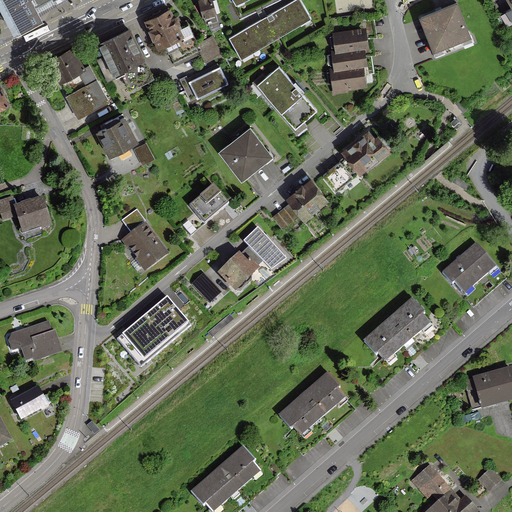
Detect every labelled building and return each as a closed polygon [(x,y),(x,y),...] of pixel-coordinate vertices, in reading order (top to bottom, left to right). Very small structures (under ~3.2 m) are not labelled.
[(3,0),(19,31),(46,17),(39,4),(47,0),(3,0)] [(216,0),(200,0),(206,16),(220,12),(216,0)] [(304,0),(293,0),(230,36),(242,58),(314,16),(304,0)] [(457,3),(423,16),(437,54),(472,40),(457,3)] [(174,7),(150,19),(163,45),(187,34),(174,7)] [(133,27),(102,42),(117,74),(148,59),(133,27)] [(369,48),(374,47),(371,29),(341,33),(343,52),(369,48)] [(198,43),(206,62),(222,55),(214,36),(198,43)] [(63,78),(85,69),(74,44),(53,53),(63,78)] [(338,52),(341,71),(368,67),(372,66),(369,48),(343,52),(338,52)] [(281,65),(260,84),(299,127),(320,109),(281,65)] [(230,82),(222,66),(192,80),(200,96),(230,82)] [(341,71),(336,72),(339,91),(370,87),(368,67),(341,71)] [(96,96),(84,74),(62,86),(75,108),(96,96)] [(0,85),(0,109),(9,106),(0,85)] [(128,116),(99,131),(112,154),(141,139),(128,116)] [(462,124),(456,117),(451,122),(457,129),(462,124)] [(276,154),(254,126),(222,150),(244,178),(276,154)] [(378,136),(371,127),(342,150),(346,156),(323,175),(336,191),(354,177),(346,167),(352,163),(360,174),(392,149),(380,135),(378,136)] [(147,143),(135,148),(142,165),(155,159),(147,143)] [(312,176),(286,197),(304,219),(330,199),(312,176)] [(230,205),(215,185),(190,205),(206,224),(230,205)] [(53,225),(44,198),(16,206),(25,234),(53,225)] [(284,230),(299,217),(288,204),(273,217),(284,230)] [(192,234),(201,222),(193,216),(184,227),(192,234)] [(146,225),(125,241),(147,270),(168,255),(146,225)] [(258,227),(244,241),(271,270),(287,259),(258,227)] [(479,243),(445,271),(455,283),(458,280),(469,293),(500,267),(479,243)] [(250,262),(242,253),(221,274),(240,292),(263,269),(253,260),(250,262)] [(222,292),(204,274),(193,285),(211,303),(222,292)] [(120,339),(142,365),(190,325),(168,299),(120,339)] [(415,299),(366,342),(378,356),(381,354),(388,363),(433,324),(426,316),(428,314),(415,299)] [(231,315),(209,332),(214,337),(235,320),(231,315)] [(63,352),(55,331),(53,332),(49,322),(8,336),(13,351),(20,349),(25,361),(34,358),(35,361),(63,352)] [(511,367),(465,381),(473,411),(511,399),(511,367)] [(331,374),(282,416),(294,431),(297,428),(304,437),(348,399),(341,390),(344,388),(331,374)] [(49,406),(38,387),(13,401),(24,420),(49,406)] [(0,417),(0,448),(13,440),(0,417)] [(100,430),(93,421),(88,425),(95,434),(100,430)] [(245,447),(193,493),(205,507),(208,505),(213,511),(217,511),(263,472),(256,464),(258,462),(245,447)] [(434,494),(440,502),(448,511),(476,511),(465,499),(460,503),(430,468),(414,481),(429,498),(434,494)] [(492,470),(480,480),(489,492),(502,481),(492,470)] [(448,511),(440,502),(428,511),(448,511)]
